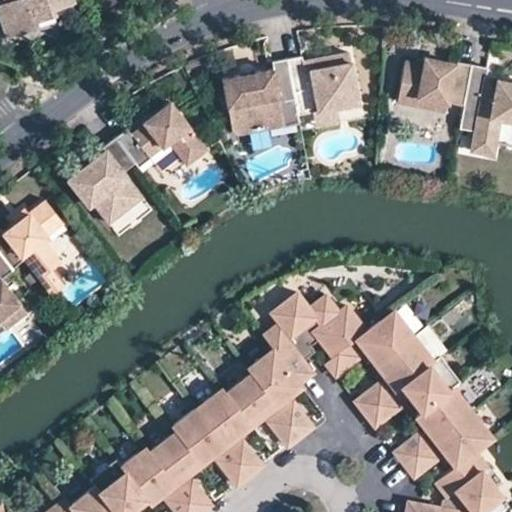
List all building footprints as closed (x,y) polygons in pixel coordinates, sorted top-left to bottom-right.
[(3,0),(4,0),(11,0),(12,4),(0,7),(0,18),(5,35),(36,25),(34,18),(56,11),(54,5),(70,0),(3,0)] [(349,50),(315,56),(317,66),(304,69),(302,59),(301,53),(286,56),(294,97),(297,113),(312,110),(337,105),(358,101),(349,50)] [(456,62),(423,55),(422,62),(404,59),(396,99),(445,109),(446,100),(463,103),(471,62),(456,59),(456,62)] [(294,97),(286,56),(271,59),(273,66),(254,71),(254,73),(254,75),(254,76),(253,78),(254,82),(246,84),(245,80),(243,80),(241,78),(241,76),(240,74),(222,79),(226,97),(233,95),(236,104),(228,106),(235,130),(237,132),(250,130),(253,126),(254,126),(256,127),(258,127),(259,126),(261,125),(262,124),(266,126),(284,123),(279,99),(294,97)] [(315,56),(302,59),(304,69),(317,66),(315,56)] [(511,80),(496,77),(493,91),(482,88),(485,75),(487,65),(471,62),(463,103),(459,127),(473,129),(469,149),(492,154),(499,117),(511,119),(511,80)] [(254,71),(240,74),(241,76),(241,78),(243,80),(245,80),(246,84),(254,82),(253,78),(254,76),(254,75),(254,73),(254,71)] [(496,77),(485,75),(482,88),(493,91),(496,77)] [(236,104),(233,95),(226,97),(226,99),(226,100),(226,102),(227,103),(227,104),(228,105),(228,106),(236,104)] [(206,146),(169,98),(149,114),(154,120),(147,125),(144,121),(131,131),(126,125),(114,135),(134,160),(138,165),(150,155),(149,153),(168,138),(186,162),(206,146)] [(337,105),(312,110),(315,125),(339,120),(337,105)] [(154,120),(149,114),(142,119),(144,121),(147,125),(154,120)] [(134,160),(114,135),(102,145),(104,147),(90,158),(94,163),(84,170),(80,165),(66,177),(87,204),(91,200),(108,221),(142,195),(122,169),(134,160)] [(94,163),(90,158),(80,165),(84,170),(94,163)] [(63,220),(45,197),(28,210),(14,221),(3,230),(0,226),(0,251),(11,266),(23,258),(38,278),(50,268),(60,260),(42,236),(63,220)] [(28,210),(24,206),(11,216),(14,221),(28,210)] [(11,266),(0,251),(0,322),(4,328),(26,310),(0,277),(13,268),(11,266)] [(63,284),(50,268),(38,278),(50,294),(63,284)] [(309,304),(297,289),(271,309),(279,320),(262,333),(272,346),(296,377),(299,380),(312,370),(312,369),(303,358),(296,349),(307,340),(309,343),(319,336),(332,354),(366,328),(347,302),(339,308),(325,291),(309,304)] [(413,333),(393,307),(366,328),(332,354),(325,360),(335,372),(341,367),(359,353),(358,352),(364,347),(370,342),(381,357),(413,333)] [(433,358),(413,333),(381,357),(393,372),(387,377),(381,382),(379,380),(362,394),(355,399),(365,411),(433,358)] [(314,349),(309,343),(307,340),(296,349),(303,358),(314,349)] [(381,357),(370,342),(364,347),(376,362),(381,357)] [(296,377),(272,346),(246,365),(250,370),(299,433),(311,424),(306,417),(292,399),(291,401),(286,395),(281,389),(296,377)] [(460,378),(440,353),(435,356),(455,382),(460,378)] [(455,382),(435,356),(433,358),(365,411),(374,423),(381,418),(399,404),(397,403),(409,393),(421,408),(453,383),(455,382)] [(393,372),(381,357),(376,362),(387,377),(393,372)] [(299,433),(250,370),(225,390),(246,416),(261,405),(270,417),(268,418),(282,436),(287,443),(299,433)] [(299,380),(296,377),(281,389),(286,395),(301,383),(299,380)] [(472,409),(453,383),(421,408),(432,423),(426,427),(420,432),(419,430),(401,444),(394,449),(404,461),(472,409)] [(225,390),(221,385),(196,404),(249,472),(261,463),(256,457),(243,439),(241,440),(236,434),(231,428),(246,416),(225,390)] [(249,472),(196,404),(170,424),(174,429),(195,456),(210,444),(215,450),(219,456),(217,457),(231,476),(236,482),(249,472)] [(432,423),(421,408),(415,412),(426,427),(432,423)] [(492,434),(472,409),(404,461),(413,474),(420,469),(438,455),(436,453),(443,448),(448,444),(460,459),(475,447),(492,434)] [(250,422),(246,416),(231,428),(236,434),(250,422)] [(195,456),(174,429),(149,449),(197,511),(210,502),(205,496),(191,478),(189,479),(180,467),(195,456)] [(197,511),(149,449),(145,444),(120,463),(144,495),(159,484),(163,490),(168,496),(167,497),(178,511),(197,511)] [(215,450),(210,444),(195,456),(199,462),(215,450)] [(460,459),(448,444),(443,448),(454,463),(460,459)] [(475,511),(502,493),(482,467),(487,464),(475,447),(460,459),(454,463),(435,478),(446,494),(450,498),(448,507),(440,506),(428,503),(407,499),(405,511),(475,511)] [(118,462),(114,457),(89,476),(93,481),(118,462)] [(120,463),(118,462),(93,481),(95,483),(116,511),(133,511),(129,507),(144,495),(120,463)] [(116,511),(95,483),(69,503),(76,511),(116,511)] [(163,490),(159,484),(144,495),(149,501),(163,490)] [(450,498),(446,494),(441,498),(440,506),(448,507),(450,498)] [(76,511),(69,503),(64,496),(43,511),(76,511)]
